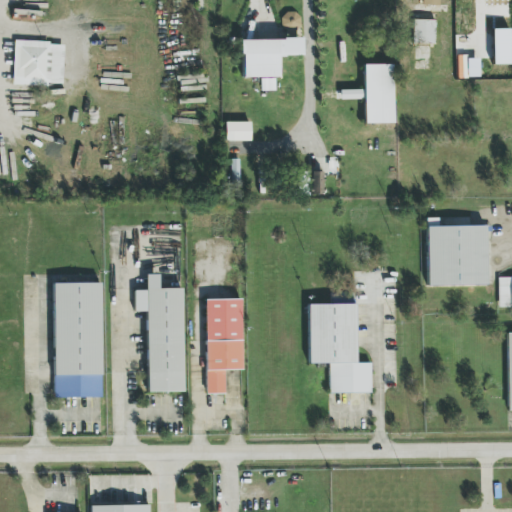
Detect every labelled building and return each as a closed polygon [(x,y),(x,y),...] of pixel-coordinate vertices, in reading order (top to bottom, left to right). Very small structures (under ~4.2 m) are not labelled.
[(481,0),(481,8),(506,8),(506,0),(481,0)] [(282,30),(300,30),(300,13),(282,14),(282,30)] [(435,21),(413,20),(413,44),(435,44),(435,21)] [(241,40),(242,78),(278,78),(277,57),(301,56),(301,39),(241,40)] [(13,84),(62,86),(64,43),(14,42),(13,84)] [(363,65),(364,124),(393,123),(393,65),(363,65)] [(250,141),(250,123),(225,123),(225,141),(250,141)] [(238,184),(239,160),(232,160),(231,184),(238,184)] [(309,195),(321,195),(322,172),(310,172),(309,195)] [(486,285),(485,226),(437,227),(437,219),(425,219),(427,287),(486,285)] [(147,392),(182,392),(181,289),(158,289),(158,275),(145,275),(145,291),(134,291),(134,312),(146,312),(147,392)] [(498,309),(511,308),(511,276),(498,277),(498,309)] [(101,398),(100,284),(52,284),(53,398),(101,398)] [(206,394),(224,394),(224,371),(242,370),(240,300),(204,300),(206,394)] [(308,305),(308,365),(328,364),(329,394),(371,393),(370,363),(355,363),(355,305),(308,305)]
